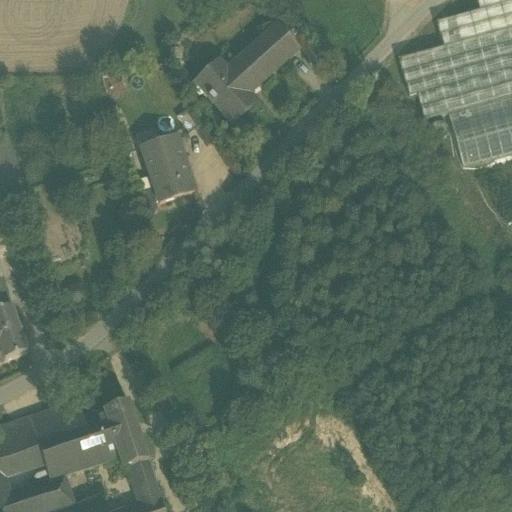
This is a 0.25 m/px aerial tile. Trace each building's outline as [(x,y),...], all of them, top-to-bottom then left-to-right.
[(511,0),(474,0),(479,15),(436,26),(443,51),(511,32),(511,0)] [(511,32),(443,51),(398,63),(409,101),(417,99),(423,124),(447,118),(511,100),(511,32)] [(266,38),(219,80),(211,71),(196,84),(213,104),(220,98),(237,118),(255,103),(249,96),(281,67),(287,62),(266,38)] [(511,100),(447,118),(462,171),(511,157),(511,100)] [(213,142),(190,108),(177,117),(189,134),(195,129),(206,146),(213,142)] [(7,143),(0,145),(0,187),(3,196),(23,189),(7,143)] [(193,196),(176,144),(141,155),(159,208),(193,196)] [(0,314),(12,311),(0,275),(0,314)] [(0,314),(0,365),(27,355),(12,311),(0,314)] [(77,405),(29,421),(49,486),(107,468),(91,418),(82,421),(77,405)] [(128,406),(91,418),(107,468),(122,463),(126,474),(148,467),(128,406)]
